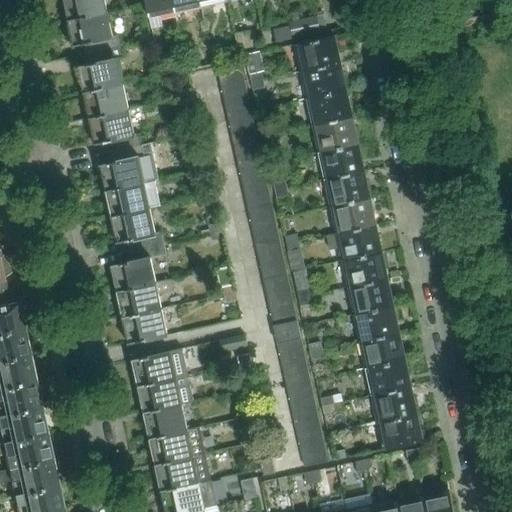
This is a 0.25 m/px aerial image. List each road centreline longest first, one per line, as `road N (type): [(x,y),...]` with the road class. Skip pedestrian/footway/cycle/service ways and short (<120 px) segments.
road 1 (residential): [(120,511),(6,0)]
road 2 (residential): [(483,511),(372,0)]
